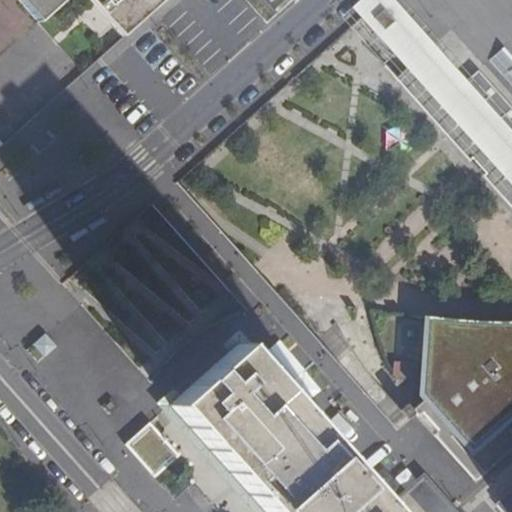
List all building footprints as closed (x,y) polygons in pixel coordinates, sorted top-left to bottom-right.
[(64,0),(19,0),(39,22),(64,0)] [(91,0),(125,36),(126,37),(167,0),(91,0)] [(446,101),(469,81),(395,0),(360,0),(352,7),(511,185),(511,163),(489,138),(483,143),(446,101)] [(469,81),(446,101),(483,143),(489,138),(511,163),(511,108),(478,72),(469,81)] [(0,137),(5,143),(19,131),(4,115),(0,118),(0,137)] [(511,447),(511,319),(507,320),(466,317),(426,311),(419,395),(422,399),(409,410),(473,483),(511,447)] [(385,511),(241,350),(174,408),(265,511),(385,511)] [(418,489),(426,500),(428,499),(439,511),(456,511),(428,480),(418,489)] [(436,511),(426,500),(418,489),(390,511),(436,511)] [(497,511),(511,511),(511,489),(492,506),(497,511)] [(439,511),(428,499),(426,500),(436,511),(439,511)]
